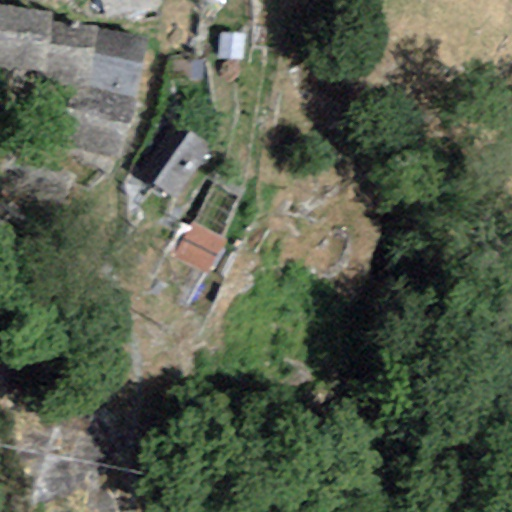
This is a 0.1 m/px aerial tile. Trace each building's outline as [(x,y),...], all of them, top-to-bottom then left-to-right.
[(158,0),(103,0),(107,19),(160,9),(158,0)] [(144,43),(0,5),(0,65),(130,99),(144,43)] [(128,111),(77,93),(59,146),(109,164),(128,111)] [(205,147),(173,127),(143,177),(174,196),(205,147)] [(227,242),(190,222),(174,252),(210,272),(227,242)]
